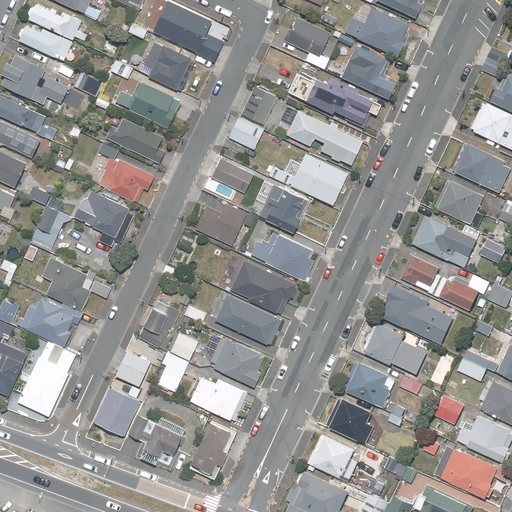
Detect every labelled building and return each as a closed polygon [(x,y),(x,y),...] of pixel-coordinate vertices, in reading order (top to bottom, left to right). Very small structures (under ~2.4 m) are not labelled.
[(91,0),(49,0),(98,23),(105,10),(90,3),(91,0)] [(140,0),(111,0),(111,2),(134,13),(140,0)] [(211,22),(166,0),(150,34),(211,63),(222,40),(206,33),(211,22)] [(372,0),(372,1),(412,21),(423,0),(372,0)] [(80,41),(87,26),(35,1),(25,21),(73,44),(75,39),(80,41)] [(394,56),(408,25),(368,7),(361,22),(348,16),(341,32),(394,56)] [(293,15),(280,41),(304,52),(300,60),(321,70),(328,56),(319,51),(329,31),(293,15)] [(149,26),(132,18),(124,33),(142,41),(149,26)] [(63,64),(73,44),(25,21),(15,41),(63,64)] [(150,42),(138,68),(181,88),(193,63),(150,42)] [(336,78),(387,101),(394,84),(377,77),(385,59),(352,44),(336,78)] [(492,46),(487,56),(503,63),(507,53),(492,46)] [(45,68),(11,52),(4,66),(0,64),(0,88),(41,108),(47,96),(61,103),(68,87),(42,75),(45,68)] [(487,56),(481,68),(497,76),(503,63),(487,56)] [(133,68),(112,58),(111,62),(107,70),(128,80),(129,76),(133,68)] [(511,70),(507,68),(498,86),(496,85),(489,99),(511,110),(511,70)] [(71,87),(94,98),(101,82),(79,71),(71,87)] [(357,127),(371,97),(328,77),(324,86),(311,80),(302,101),(357,127)] [(169,132),(183,102),(140,81),(134,94),(118,87),(110,104),(169,132)] [(273,97),(248,85),(235,115),(260,126),(273,97)] [(46,116),(0,93),(0,113),(38,131),(46,116)] [(511,115),(483,102),(469,131),(511,151),(511,150),(511,115)] [(349,167),(362,138),(295,107),(283,135),(307,146),(311,138),(321,143),(317,152),(349,167)] [(95,134),(100,137),(102,138),(120,146),(156,162),(167,139),(106,111),(95,134)] [(259,129),(233,118),(224,138),(249,150),(259,129)] [(42,138),(0,119),(0,143),(33,159),(42,138)] [(66,136),(74,140),(81,125),(73,121),(66,136)] [(114,158),(118,149),(101,141),(95,154),(108,159),(95,187),(134,205),(141,189),(147,191),(154,176),(114,158)] [(463,143),(449,173),(494,194),(506,169),(498,165),(500,161),(463,143)] [(0,178),(16,186),(27,163),(0,149),(0,178)] [(59,153),(51,171),(59,175),(57,179),(66,182),(76,160),(59,153)] [(344,173),(302,153),(291,175),(270,165),(265,175),(329,205),(344,173)] [(215,158),(201,188),(211,193),(216,181),(243,194),(252,174),(215,158)] [(445,179),(430,210),(471,229),(485,198),(445,179)] [(30,186),(25,197),(46,207),(51,196),(30,186)] [(120,244),(135,212),(83,187),(68,218),(99,232),(94,244),(108,251),(113,240),(120,244)] [(266,196),(255,218),(291,236),(299,221),(293,218),(301,202),(281,191),(276,201),(266,196)] [(64,200),(52,194),(51,196),(46,207),(31,237),(29,243),(37,247),(48,252),(59,228),(52,225),(64,200)] [(495,220),(511,227),(511,202),(505,199),(495,220)] [(204,206),(192,231),(235,251),(245,229),(238,225),(244,211),(223,201),(217,213),(204,206)] [(423,215),(409,245),(463,270),(469,256),(452,248),(460,232),(423,215)] [(197,240),(180,232),(168,259),(184,267),(197,240)] [(246,257),(302,283),(313,260),(307,257),(310,251),(271,233),(266,245),(254,240),(246,257)] [(506,246),(485,236),(476,255),(496,265),(506,246)] [(30,263),(37,247),(29,243),(21,259),(30,263)] [(408,252),(396,276),(412,284),(415,277),(430,284),(439,266),(408,252)] [(89,273),(52,256),(43,275),(54,280),(48,293),(83,309),(92,289),(84,285),(89,273)] [(289,300),(296,285),(240,259),(225,291),(275,315),(283,297),(289,300)] [(3,270),(6,272),(3,279),(10,282),(18,265),(7,260),(3,270)] [(482,296),(489,282),(473,274),(467,285),(452,277),(443,294),(470,307),(476,293),(482,296)] [(388,299),(379,318),(438,346),(453,313),(388,283),(382,296),(388,299)] [(509,292),(491,283),(483,299),(501,308),(509,292)] [(24,309),(16,326),(45,340),(61,348),(78,313),(38,295),(37,294),(33,303),(28,301),(24,309)] [(266,347),(278,319),(224,294),(211,321),(266,347)] [(176,310),(150,298),(132,337),(163,352),(170,337),(164,334),(176,310)] [(24,309),(2,299),(0,302),(0,319),(4,321),(16,326),(24,309)] [(206,311),(187,302),(181,313),(201,323),(206,311)] [(491,326),(476,317),(469,329),(484,338),(491,326)] [(0,394),(7,398),(11,389),(20,370),(27,355),(0,342),(0,330),(4,321),(0,319),(0,394)] [(374,322),(360,351),(413,375),(423,353),(398,341),(401,334),(374,322)] [(165,351),(187,362),(197,341),(175,330),(165,351)] [(258,369),(263,358),(219,337),(205,367),(245,386),(253,367),(258,369)] [(13,402),(46,418),(75,355),(61,348),(45,340),(28,374),(20,370),(11,389),(18,392),(13,401),(13,402)] [(461,358),(483,368),(511,381),(511,346),(504,343),(495,363),(465,349),(461,358)] [(149,358),(127,348),(113,377),(136,388),(149,358)] [(187,362),(165,351),(159,364),(164,366),(156,384),(173,392),(187,362)] [(483,368),(461,358),(454,371),(477,382),(483,368)] [(355,361),(341,391),(381,410),(395,380),(355,361)] [(421,384),(403,374),(395,387),(414,397),(421,384)] [(232,423),(246,392),(214,377),(212,382),(200,377),(188,402),(232,423)] [(477,410),(511,426),(511,390),(487,379),(477,399),(482,401),(477,410)] [(137,402),(106,387),(89,424),(120,438),(137,402)] [(466,405),(440,392),(429,415),(454,427),(466,405)] [(338,396),(323,427),(363,446),(372,428),(364,424),(370,411),(338,396)] [(406,409),(391,403),(383,422),(397,428),(406,409)] [(144,441),(135,458),(152,466),(153,463),(164,469),(180,435),(136,413),(126,432),(144,441)] [(452,441),(498,463),(511,433),(511,431),(475,415),(468,430),(459,426),(452,441)] [(191,461),(214,472),(219,462),(222,464),(228,451),(222,448),(231,429),(210,419),(191,461)] [(320,434),(306,464),(345,482),(355,461),(347,458),(351,449),(320,434)] [(446,445),(426,435),(419,450),(432,457),(435,452),(441,455),(446,445)] [(439,479),(481,499),(496,468),(453,448),(439,479)] [(416,470),(385,455),(378,468),(409,483),(416,470)] [(380,470),(367,464),(356,486),(377,496),(380,489),(373,486),(380,470)] [(300,470),(280,511),(333,511),(344,490),(300,470)] [(468,511),(470,507),(428,487),(415,511),(468,511)] [(384,511),(389,504),(360,491),(350,511),(384,511)] [(389,504),(384,511),(408,511),(412,505),(393,495),(389,504)]
